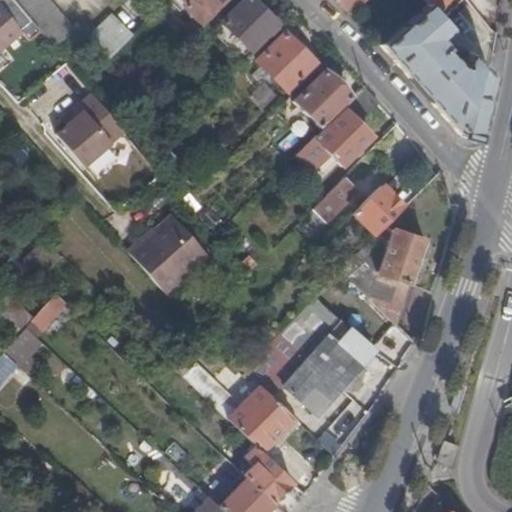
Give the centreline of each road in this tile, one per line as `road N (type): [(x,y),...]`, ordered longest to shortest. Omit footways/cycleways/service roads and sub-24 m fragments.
road 1 (tertiary): [(488,199),(393,488)]
road 2 (residential): [(300,0),(488,199)]
road 3 (residential): [(511,319),(473,462),(475,491),(492,511)]
